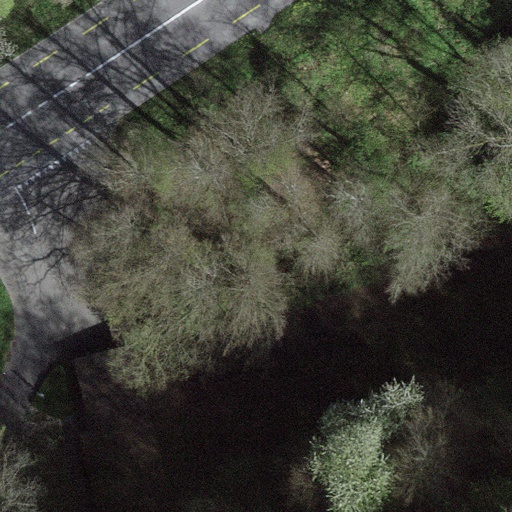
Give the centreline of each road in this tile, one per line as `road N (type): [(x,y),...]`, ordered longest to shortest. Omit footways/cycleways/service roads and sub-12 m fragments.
road 1 (primary): [(0,131),(200,0)]
road 2 (residential): [(0,406),(45,317),(43,273),(0,224)]
